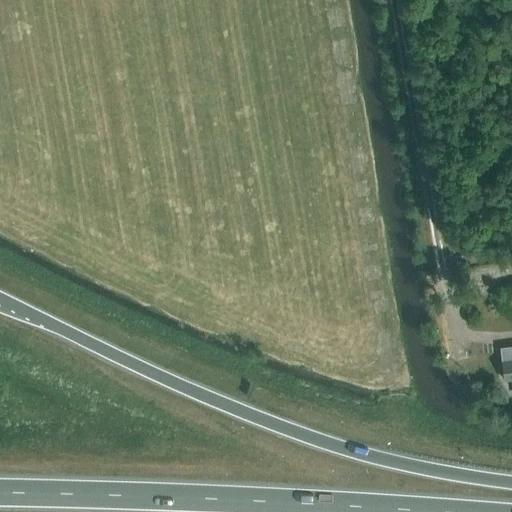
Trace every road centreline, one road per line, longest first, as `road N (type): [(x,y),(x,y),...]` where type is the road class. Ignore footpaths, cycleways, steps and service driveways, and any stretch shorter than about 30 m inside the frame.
road 1 (trunk): [(511,485),(359,455),(280,428),(0,300)]
road 2 (trunk): [(424,511),(0,494)]
road 3 (track): [(418,232),(381,0)]
